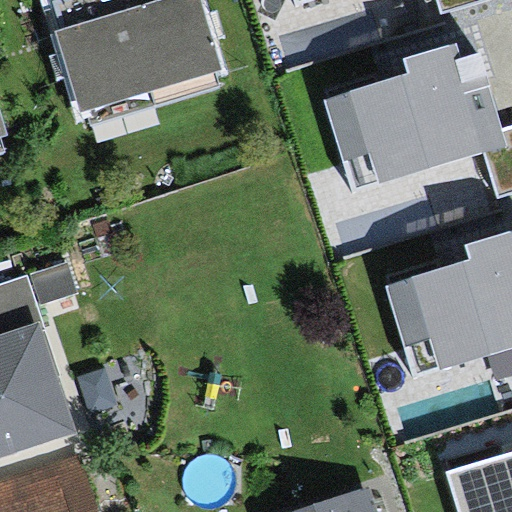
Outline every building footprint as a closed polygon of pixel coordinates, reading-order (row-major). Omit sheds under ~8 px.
[(204,0),(44,0),(79,114),(88,111),(92,127),(220,88),(214,70),(225,67),(204,0)] [(511,0),(296,0),(300,11),(322,5),(324,11),(360,0),(435,0),(443,23),(511,2),(511,0)] [(464,72),(460,58),(404,74),(408,88),(325,112),(344,175),(349,173),(356,199),(380,192),(382,199),(489,168),(499,203),(511,199),(511,131),(504,134),(485,66),(464,72)] [(0,153),(10,150),(0,117),(0,153)] [(511,243),(465,257),(469,271),(387,295),(405,358),(410,356),(417,382),(441,375),(443,382),(511,362),(511,243)] [(69,267),(31,278),(41,310),(78,298),(69,267)] [(0,469),(80,442),(44,335),(47,334),(28,279),(0,288),(0,469)] [(98,511),(81,457),(0,482),(0,511),(98,511)] [(511,511),(511,462),(445,483),(454,511),(511,511)] [(377,511),(371,493),(312,511),(377,511)]
